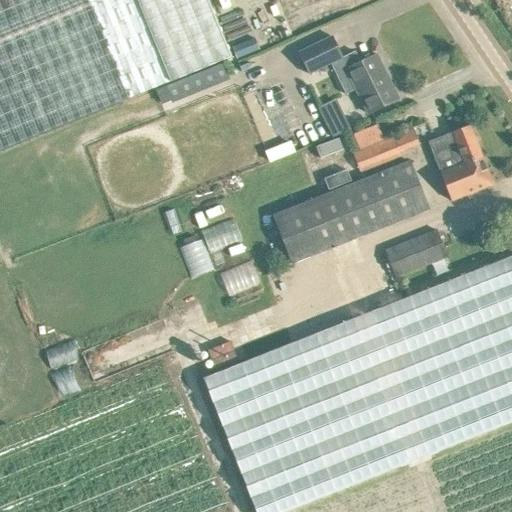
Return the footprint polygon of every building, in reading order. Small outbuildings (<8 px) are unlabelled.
[(0,0),(0,150),(169,82),(170,83),(231,58),(207,0),(0,0)] [(332,36),(299,53),(309,74),(331,64),(342,58),(332,36)] [(256,37),(232,47),(237,59),(261,49),(256,37)] [(342,58),(331,64),(346,94),(356,89),(368,114),(398,99),(376,55),(361,63),(355,51),(342,58)] [(224,63),(157,89),(162,102),(229,76),(224,63)] [(345,117),(327,126),(332,136),(351,128),(345,117)] [(493,184),(470,126),(430,142),(454,200),(493,184)] [(414,129),(354,153),(362,173),(402,157),(400,151),(420,143),(414,129)] [(338,139),(316,148),(320,159),(343,150),(338,139)] [(290,143),(268,152),(271,161),(293,153),(290,143)] [(343,160),(320,169),(325,180),(347,171),(343,160)] [(292,266),(430,212),(411,164),(353,187),(331,195),(274,218),(292,266)] [(304,175),(281,184),(286,195),(308,186),(304,175)] [(349,175),(326,184),(331,195),(353,187),(349,175)] [(235,218),(202,230),(211,253),(243,240),(235,218)] [(448,260),(437,232),(386,252),(396,280),(448,260)] [(195,237),(184,242),(186,246),(197,242),(195,237)] [(511,255),(203,378),(256,511),(285,511),(511,422),(511,255)] [(229,293),(260,284),(253,262),(222,272),(229,293)]
